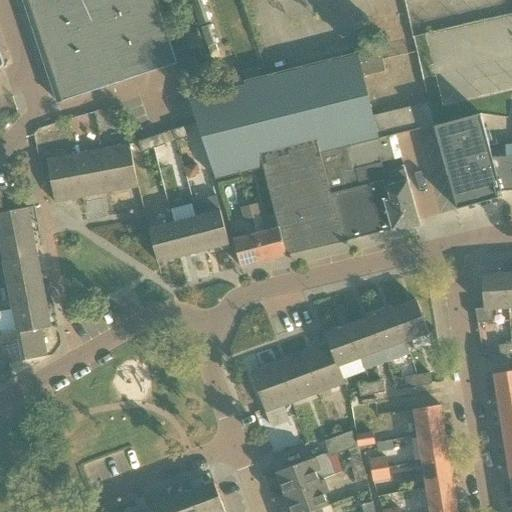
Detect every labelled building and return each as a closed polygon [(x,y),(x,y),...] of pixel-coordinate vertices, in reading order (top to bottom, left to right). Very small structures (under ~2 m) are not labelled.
[(24,0),(59,103),(98,90),(177,64),(178,64),(156,0),(24,0)] [(191,0),(199,26),(211,23),(212,22),(204,0),(191,0)] [(217,44),(210,25),(201,28),(207,47),(209,47),(217,44)] [(261,77),(244,81),(245,85),(189,99),(216,180),(264,168),(279,228),(280,228),(287,255),(344,242),(320,154),(379,139),(389,137),(417,130),(435,126),(428,103),(373,116),(364,77),(386,71),(380,47),(261,77)] [(242,72),(244,81),(261,77),(259,67),(242,72)] [(76,136),(99,133),(96,112),(72,116),(76,136)] [(511,156),(493,158),(481,114),(435,127),(435,128),(436,128),(458,208),(457,208),(458,210),(504,197),(503,192),(511,191),(511,156)] [(173,130),(177,141),(189,137),(185,126),(173,130)] [(151,138),(154,149),(166,145),(163,134),(151,138)] [(377,164),(382,163),(395,159),(389,137),(379,139),(320,154),(344,242),(393,231),(421,226),(409,180),(408,180),(404,166),(389,170),(391,179),(386,180),(386,181),(382,182),(377,164)] [(142,153),(154,149),(151,138),(139,142),(142,153)] [(110,192),(138,187),(130,145),(102,150),(110,192)] [(83,197),(110,192),(102,150),(75,155),(83,197)] [(55,203),(83,197),(75,155),(47,160),(55,203)] [(195,178),(198,170),(197,165),(185,168),(188,180),(195,178)] [(206,251),(230,244),(221,211),(217,196),(193,203),(197,217),(206,251)] [(249,206),(253,219),(260,217),(257,204),(249,206)] [(245,221),(253,219),(249,206),(242,208),(245,221)] [(0,239),(34,233),(29,208),(0,213),(0,239)] [(182,257),(206,251),(197,217),(174,223),(182,257)] [(158,263),(182,257),(174,223),(150,230),(158,263)] [(264,261),(287,255),(280,228),(279,228),(257,234),(264,261)] [(0,241),(4,264),(38,257),(34,233),(0,239),(0,241)] [(241,267),(264,261),(257,234),(234,240),(241,267)] [(9,288),(43,281),(38,257),(4,264),(9,288)] [(493,309),(509,308),(507,274),(482,275),(484,308),(476,309),(478,323),(493,322),(493,309)] [(14,312),(48,305),(43,281),(9,288),(14,312)] [(406,342),(429,333),(417,301),(394,309),(406,342)] [(0,336),(0,339),(43,331),(42,329),(52,327),(48,305),(14,312),(17,332),(0,335),(0,336)] [(383,350),(406,342),(394,309),(371,318),(383,350)] [(361,358),(383,350),(371,318),(349,326),(361,358)] [(338,367),(339,367),(361,358),(349,326),(326,335),(329,344),(330,344),(338,367)] [(5,364),(10,364),(47,356),(43,331),(0,339),(5,364)] [(501,356),(511,354),(511,346),(511,343),(499,346),(501,356)] [(346,384),(339,367),(338,367),(330,344),(329,344),(304,353),(319,393),(346,384)] [(293,403),(319,393),(304,353),(278,363),(293,403)] [(266,413),(293,403),(278,363),(251,372),(266,413)] [(498,401),(511,398),(511,371),(494,374),(498,401)] [(420,386),(432,384),(430,373),(418,375),(420,386)] [(407,388),(420,386),(418,375),(405,377),(407,388)] [(371,383),(373,394),(386,392),(384,381),(371,383)] [(359,385),(373,394),(371,383),(359,385)] [(511,425),(511,398),(498,401),(503,427),(511,425)] [(419,436),(446,432),(441,405),(414,410),(419,436)] [(511,425),(503,427),(507,453),(511,452),(511,425)] [(363,467),(360,455),(351,432),(325,442),(331,456),(349,449),(352,457),(349,458),(352,470),(363,467)] [(423,462),(450,458),(446,432),(419,436),(423,462)] [(373,433),(357,435),(359,447),(375,444),(373,433)] [(277,472),(285,495),(325,480),(336,476),(328,453),(277,472)] [(372,471),(388,468),(386,457),(370,460),(372,471)] [(450,458),(423,462),(427,488),(454,484),(450,458)] [(363,467),(352,470),(355,483),(366,480),(363,467)] [(388,468),(372,471),(374,482),(390,479),(388,468)] [(325,480),(285,495),(291,511),(310,511),(322,508),(329,506),(325,495),(330,493),(325,480)] [(225,511),(215,483),(192,491),(199,511),(225,511)] [(430,511),(446,511),(458,510),(454,484),(427,488),(430,511)] [(199,511),(192,491),(169,500),(173,511),(199,511)] [(173,511),(169,500),(147,508),(148,511),(173,511)] [(363,511),(374,511),(372,503),(361,505),(363,511)]
